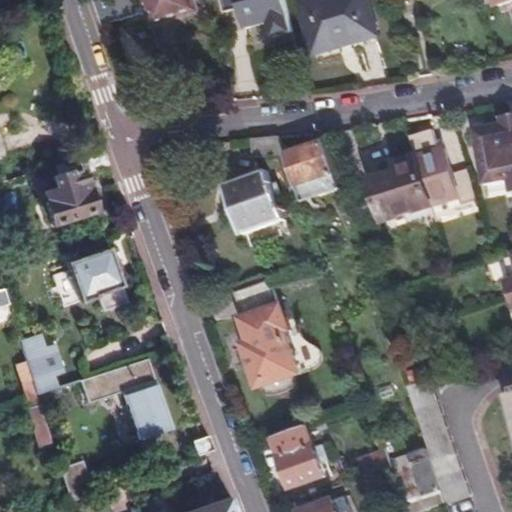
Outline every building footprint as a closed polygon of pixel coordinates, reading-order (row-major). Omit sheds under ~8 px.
[(112,0),(93,0),(102,24),(119,20),(112,0)] [(143,0),(152,27),(198,12),(193,0),(143,0)] [(293,33),(284,0),(220,0),(225,15),(241,10),(247,31),(270,24),(274,39),(293,33)] [(313,52),(377,34),(367,0),(310,0),(300,3),(313,52)] [(492,194),(511,190),(511,115),(509,116),(501,118),(503,124),(475,131),(486,186),(490,186),(492,194)] [(482,208),(467,166),(453,171),(445,148),(441,149),(435,132),(414,139),(419,156),(388,166),(390,173),(373,179),(391,232),(464,207),(468,213),(482,208)] [(282,135),(253,138),(254,154),(288,153),(282,135)] [(326,141),(288,153),(306,208),(344,194),(326,141)] [(109,166),(103,149),(68,160),(72,170),(48,179),(52,191),(44,194),(46,204),(44,205),(51,224),(93,210),(82,176),(109,166)] [(274,187),(268,172),(228,185),(245,233),(248,233),(252,245),(288,231),(277,199),(283,197),(278,185),(274,187)] [(119,286),(105,248),(62,262),(76,301),(92,296),(116,287),(119,286)] [(273,279),(235,292),(244,317),(243,318),(250,342),(247,343),(262,386),(269,384),(273,395),(283,396),(295,392),(301,385),(297,375),(303,373),(321,366),(325,362),(325,355),(324,349),(317,344),(307,346),(302,339),(299,329),(294,330),(285,304),(282,305),(273,279)] [(116,287),(92,296),(98,312),(122,303),(116,287)] [(0,320),(10,318),(5,304),(0,305),(0,320)] [(29,380),(50,373),(46,360),(55,357),(46,329),(37,332),(33,319),(12,325),(23,361),(29,380)] [(169,429),(146,358),(78,380),(86,403),(120,392),(137,440),(169,429)] [(12,365),(26,407),(36,404),(33,394),(29,380),(23,361),(12,365)] [(447,500),(448,503),(472,495),(432,379),(407,386),(429,448),(443,489),(447,500)] [(36,404),(26,407),(38,447),(49,443),(36,404)] [(310,425),(275,437),(294,485),(327,473),(323,461),(327,459),(324,451),(329,449),(324,436),(315,440),(310,425)] [(213,449),(208,436),(191,442),(195,455),(213,449)] [(358,459),(363,475),(393,464),(392,461),(387,448),(358,459)] [(393,464),(405,501),(443,489),(429,448),(392,461),(393,464)] [(84,491),(79,478),(63,484),(67,497),(84,491)] [(405,501),(409,511),(411,511),(447,500),(443,489),(405,501)] [(223,499),(184,511),(234,511),(229,497),(223,499)] [(338,511),(333,499),(302,511),(345,511),(344,509),(338,511)]
